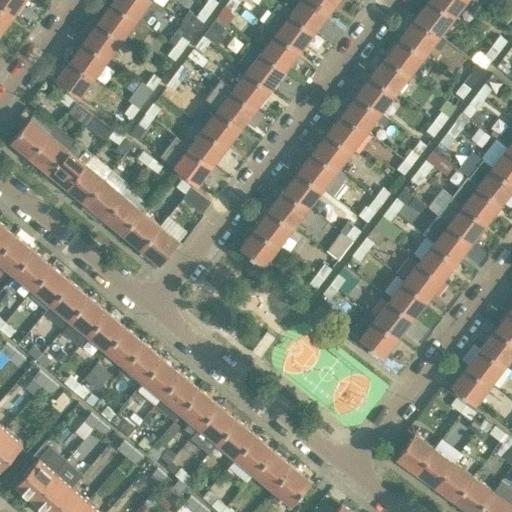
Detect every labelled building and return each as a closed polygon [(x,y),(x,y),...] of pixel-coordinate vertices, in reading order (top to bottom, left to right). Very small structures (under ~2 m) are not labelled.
[(0,0),(0,3),(14,13),(23,0),(0,0)] [(151,27),(145,23),(137,17),(113,0),(112,0),(98,19),(123,37),(136,47),(151,27)] [(113,0),(137,17),(145,23),(159,3),(154,0),(113,0)] [(215,0),(206,0),(202,7),(209,12),(218,2),(215,0)] [(235,0),(227,0),(224,6),(231,11),(238,2),(235,0)] [(298,0),(290,10),(290,11),(314,30),(328,11),(314,0),(298,0)] [(314,0),(328,11),(336,0),(314,0)] [(436,0),(427,0),(416,15),(440,33),(455,14),(436,0)] [(436,0),(455,14),(465,0),(436,0)] [(271,10),(263,20),(276,30),(275,31),(299,49),(314,30),(290,11),(290,10),(278,1),(271,10)] [(0,3),(0,32),(14,13),(0,3)] [(203,20),(209,12),(202,7),(196,14),(195,15),(203,20)] [(224,35),(232,24),(218,13),(210,24),(224,35)] [(416,15),(401,35),(425,53),(440,33),(416,15)] [(98,19),(84,39),(109,56),(123,37),(98,19)] [(182,20),(168,39),(174,44),(182,49),(189,39),(195,29),(182,20)] [(210,24),(201,35),(209,41),(210,41),(216,45),(224,35),(210,24)] [(275,31),(261,50),(285,68),(299,49),(275,31)] [(499,34),(492,43),(500,49),(507,40),(499,34)] [(201,35),(194,45),(203,51),(209,41),(201,35)] [(401,35),(387,54),(410,72),(425,53),(401,35)] [(84,39),(70,58),(95,76),(109,56),(84,39)] [(492,59),(500,49),(492,43),(484,54),(492,59)] [(174,44),(167,54),(174,59),(182,49),(174,44)] [(261,50),(246,69),(270,87),(285,68),(261,50)] [(387,54),(372,73),(396,91),(410,72),(387,54)] [(80,96),(95,76),(70,58),(56,78),(80,96)] [(181,63),(173,74),(181,80),(189,69),(181,63)] [(246,69),(232,88),(256,106),(270,87),(246,69)] [(153,72),(146,82),(153,88),(161,78),(153,72)] [(470,72),(462,82),(470,87),(478,78),(470,72)] [(372,73),(357,92),(381,110),(396,91),(372,73)] [(174,89),(181,80),(173,74),(166,83),(174,89)] [(142,80),(135,90),(139,92),(146,98),(153,88),(146,82),(142,80)] [(463,97),(470,87),(462,82),(455,91),(463,97)] [(484,82),(476,92),(484,98),(491,88),(484,82)] [(232,88),(217,107),(241,126),(256,106),(232,88)] [(60,99),(70,107),(75,100),(66,92),(60,99)] [(357,92),(343,111),(366,129),(375,118),(384,125),(389,119),(380,112),(381,110),(357,92)] [(484,98),(476,92),(469,102),(477,108),(484,98)] [(68,109),(87,124),(95,114),(76,100),(68,109)] [(139,107),(131,101),(124,111),(132,117),(139,107)] [(152,102),(144,112),(151,118),(159,107),(152,102)] [(26,106),(15,121),(22,126),(29,117),(34,112),(26,106)] [(217,107),(203,126),(227,145),(241,126),(217,107)] [(433,120),(441,126),(448,116),(441,110),(433,120)] [(343,111),(328,130),(352,149),(366,129),(343,111)] [(145,127),(151,118),(144,112),(137,121),(145,127)] [(95,114),(87,124),(105,139),(108,136),(114,128),(95,114)] [(22,126),(11,140),(30,155),(48,133),(29,117),(22,126)] [(433,135),(441,126),(433,120),(425,129),(433,135)] [(454,120),(447,130),(454,136),(462,127),(454,120)] [(511,122),(499,140),(506,146),(511,150),(511,122)] [(189,144),(188,146),(212,164),(227,145),(203,126),(189,144)] [(124,135),(114,128),(108,136),(118,143),(124,135)] [(328,130),(313,149),(337,168),(352,149),(328,130)] [(454,136),(447,130),(439,140),(446,146),(454,136)] [(48,133),(30,155),(48,171),(67,148),(48,133)] [(175,134),(160,154),(174,164),(173,165),(198,184),(198,183),(212,164),(188,146),(189,144),(175,134)] [(450,150),(438,141),(433,148),(445,157),(450,150)] [(511,150),(506,146),(491,165),(511,181),(511,150)] [(67,148),(48,171),(67,186),(85,164),(92,155),(83,148),(77,156),(67,148)] [(411,148),(403,158),(411,164),(419,154),(411,148)] [(142,150),(137,157),(147,165),(153,157),(142,149),(142,150)] [(313,149),(299,169),(323,187),(337,168),(313,149)] [(153,157),(147,165),(156,172),(162,164),(153,157)] [(404,173),(411,164),(403,158),(396,167),(404,173)] [(425,158),(417,169),(425,175),(433,165),(425,158)] [(468,176),(467,177),(477,184),(501,203),(511,188),(511,181),(491,165),(482,158),(468,176)] [(85,164),(67,186),(85,202),(104,179),(85,164)] [(299,169),(284,188),(308,206),(323,187),(299,169)] [(418,184),(425,175),(417,169),(410,178),(418,184)] [(467,175),(451,195),(462,203),(486,222),(501,203),(477,184),(467,177),(468,176),(467,175)] [(181,178),(176,185),(186,193),(191,185),(181,178)] [(104,179),(85,202),(104,217),(123,194),(104,179)] [(203,210),(211,200),(191,185),(186,193),(182,198),(181,199),(188,204),(201,213),(203,210)] [(382,186),(375,196),(382,202),(390,192),(382,186)] [(403,187),(396,196),(404,203),(405,201),(407,203),(413,195),(403,187)] [(284,188),(269,207),(293,225),(308,206),(284,188)] [(123,194),(104,217),(122,232),(141,210),(123,194)] [(438,212),(437,214),(447,222),(472,241),(486,222),(462,203),(451,195),(438,212)] [(368,205),(375,211),(382,202),(375,196),(368,204),(368,205)] [(396,196),(388,207),(395,213),(404,203),(396,196)] [(269,207),(255,226),(279,244),(293,225),(269,207)] [(389,222),(395,213),(388,207),(381,216),(389,222)] [(141,210),(122,232),(141,248),(160,225),(141,210)] [(437,214),(423,232),(433,240),(433,241),(457,260),(472,241),(447,222),(437,214)] [(347,219),(339,230),(340,231),(345,234),(353,240),(361,230),(353,224),(347,219)] [(0,221),(0,253),(16,235),(0,221)] [(160,225),(141,248),(160,263),(166,256),(174,247),(179,241),(166,230),(160,225)] [(374,225),(359,244),(367,250),(374,240),(378,243),(385,234),(374,225)] [(255,226),(240,246),(263,264),(279,244),(255,226)] [(340,231),(326,249),(338,258),(345,249),(353,240),(345,234),(340,231)] [(16,235),(0,253),(0,261),(15,273),(34,250),(16,235)] [(433,241),(418,260),(442,279),(457,260),(433,241)] [(367,250),(359,244),(351,254),(359,260),(367,250)] [(34,250),(15,273),(33,289),(53,265),(34,250)] [(418,260),(403,279),(428,298),(442,279),(418,260)] [(324,262),(316,272),(324,278),(331,268),(324,262)] [(53,265),(33,289),(52,304),(71,281),(53,265)] [(316,287),(324,278),(316,272),(308,281),(316,287)] [(337,272),(330,282),(338,288),(345,279),(337,272)] [(403,279),(389,298),(413,317),(428,298),(403,279)] [(71,281),(52,304),(70,319),(90,296),(71,281)] [(338,288),(330,282),(322,291),(330,298),(338,288)] [(90,296),(70,319),(89,335),(108,311),(90,296)] [(389,298),(374,317),(398,335),(413,317),(389,298)] [(511,307),(497,326),(511,337),(511,307)] [(108,311),(89,335),(107,350),(127,326),(108,311)] [(374,317),(359,336),(383,355),(398,335),(374,317)] [(15,328),(5,320),(0,326),(0,328),(8,335),(15,328)] [(127,326),(107,350),(126,365),(145,342),(127,326)] [(511,337),(497,326),(483,345),(507,364),(511,357),(511,337)] [(267,329),(252,348),(260,354),(275,335),(267,329)] [(0,348),(0,349),(9,357),(16,349),(6,341),(0,348)] [(145,342),(126,365),(144,380),(164,357),(145,342)] [(33,343),(27,350),(37,359),(44,351),(33,343)] [(483,345),(468,364),(492,383),(507,364),(483,345)] [(62,348),(56,355),(64,361),(69,354),(62,348)] [(16,349),(9,357),(19,365),(26,357),(16,349)] [(44,351),(37,359),(45,366),(52,357),(44,351)] [(145,381),(138,389),(155,404),(163,395),(163,396),(182,372),(164,357),(144,380),(145,381)] [(96,361),(83,377),(94,386),(107,371),(96,361)] [(468,364),(453,384),(477,402),(492,383),(468,364)] [(32,377),(42,385),(49,377),(39,368),(32,377)] [(182,372),(163,396),(182,411),(201,387),(182,372)] [(63,381),(73,389),(79,381),(70,374),(63,381)] [(49,377),(42,385),(52,393),(59,385),(49,377)] [(79,381),(73,389),(82,397),(88,389),(79,381)] [(201,387),(182,411),(191,419),(184,426),(192,433),(194,434),(200,426),(219,403),(201,387)] [(60,411),(69,401),(68,396),(63,391),(51,404),(60,411)] [(460,411),(466,403),(456,395),(450,404),(460,411)] [(194,434),(191,437),(210,452),(219,441),(238,418),(219,403),(200,426),(194,434)] [(476,410),(466,403),(460,411),(470,418),(476,410)] [(107,404),(100,412),(110,419),(116,411),(107,404)] [(116,411),(110,419),(119,427),(129,435),(136,427),(135,427),(139,423),(137,421),(120,407),(116,411)] [(84,419),(93,427),(100,419),(90,411),(84,419)] [(474,417),(468,426),(475,431),(479,425),(481,422),(480,422),(474,417)] [(238,418),(219,441),(237,457),(256,433),(238,418)] [(103,435),(110,427),(100,419),(93,427),(103,435)] [(153,443),(147,450),(156,458),(168,444),(168,443),(173,437),(171,435),(179,426),(173,420),(153,443)] [(499,439),(505,431),(495,424),(489,432),(499,439)] [(0,433),(0,466),(22,441),(6,427),(0,433)] [(511,442),(511,436),(505,431),(499,439),(509,447),(511,442)] [(414,432),(396,456),(416,471),(434,447),(414,432)] [(256,433),(237,457),(256,472),(275,448),(256,433)] [(143,436),(138,443),(147,450),(153,443),(143,436)] [(39,455),(49,443),(45,439),(31,455),(36,459),(39,455)] [(117,447),(127,455),(133,447),(124,439),(117,447)] [(18,479),(15,482),(32,497),(55,470),(66,458),(49,443),(39,455),(36,459),(32,464),(18,479)] [(168,445),(158,458),(160,460),(166,465),(167,464),(167,463),(171,459),(176,453),(171,448),(168,445)] [(133,447),(127,455),(136,463),(143,455),(133,447)] [(434,447),(416,471),(436,485),(453,461),(434,447)] [(275,448),(256,472),(274,487),(293,464),(275,448)] [(55,470),(32,497),(48,511),(72,484),(82,472),(66,458),(55,470)] [(167,464),(166,465),(174,471),(175,470),(179,466),(171,459),(167,463),(167,464)] [(32,464),(27,460),(14,475),(18,479),(32,464)] [(453,461),(436,485),(455,499),(473,475),(453,461)] [(293,464),(274,487),(293,503),(313,479),(293,464)] [(160,483),(167,474),(157,466),(150,474),(160,483)] [(179,477),(184,481),(190,474),(181,466),(174,474),(179,477)] [(190,474),(184,481),(187,484),(194,489),(200,482),(190,474)] [(473,475),(455,499),(473,511),(475,511),(492,489),(473,475)] [(179,493),(187,484),(184,481),(179,477),(171,487),(179,493)] [(492,489),(475,511),(505,511),(511,503),(511,502),(511,489),(499,480),(492,489)] [(72,484),(48,511),(49,511),(76,511),(88,498),(72,484)] [(183,502),(193,510),(200,502),(190,494),(183,502)] [(211,504),(220,511),(222,511),(228,506),(217,497),(211,504)] [(103,511),(88,498),(76,511),(103,511)] [(195,511),(208,511),(210,510),(200,502),(193,510),(195,511)] [(354,511),(342,502),(334,511),(354,511)]
